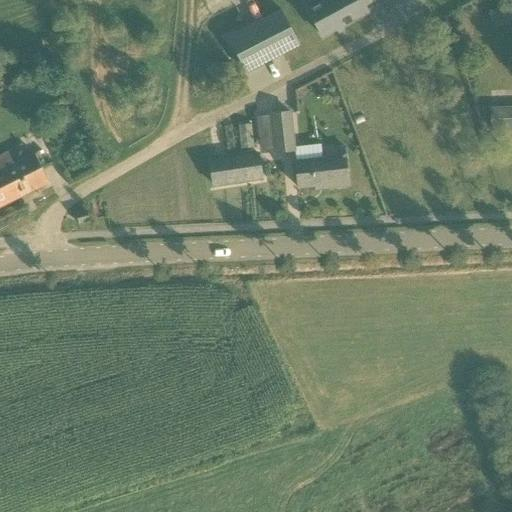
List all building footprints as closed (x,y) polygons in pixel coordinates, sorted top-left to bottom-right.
[(328,0),(323,3),(321,0),(302,0),(309,11),(308,11),(322,38),(368,13),(364,6),(376,0),(328,0)] [(281,10),(228,37),(246,73),(300,45),(281,10)] [(511,105),(490,106),(491,130),(511,129),(511,105)] [(295,150),(291,113),(271,115),(275,153),(295,150)] [(324,158),(296,161),(299,188),(327,186),(328,189),(349,187),(345,148),(323,150),(324,158)] [(2,171),(0,167),(0,207),(50,182),(35,154),(14,164),(2,171)] [(214,186),(262,179),(258,154),(210,161),(214,186)] [(90,221),(87,211),(76,214),(79,224),(90,221)]
